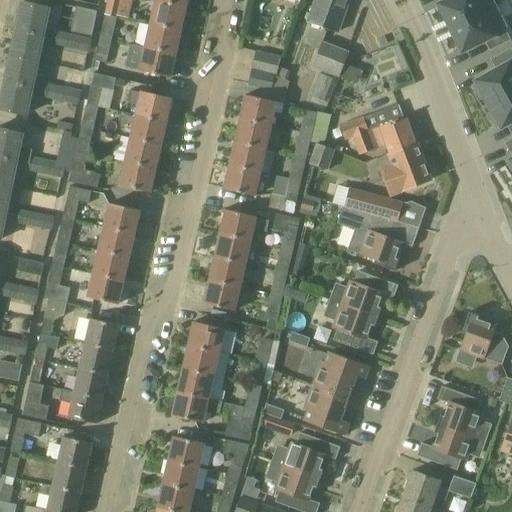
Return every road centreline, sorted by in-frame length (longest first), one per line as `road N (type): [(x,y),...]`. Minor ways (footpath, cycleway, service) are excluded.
road 1 (residential): [(222,0),(216,28),(228,51),(172,288),(146,314),(104,511)]
road 2 (residential): [(356,511),(476,195)]
road 3 (residential): [(476,195),(396,0)]
